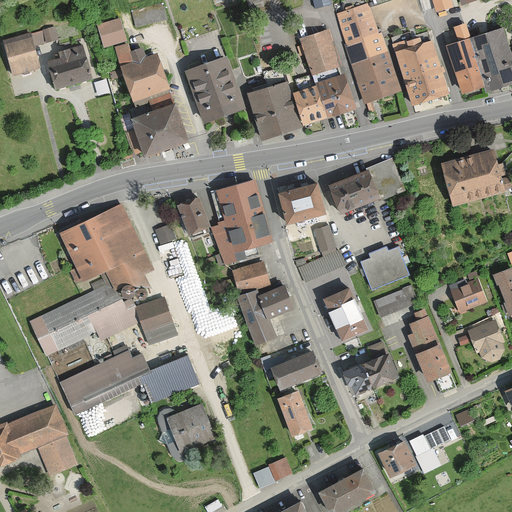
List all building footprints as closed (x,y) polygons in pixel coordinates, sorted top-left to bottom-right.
[(328,0),(313,0),(316,10),(331,7),(328,0)] [(451,0),(432,0),(436,15),(454,10),(451,0)] [(135,12),(139,28),(167,20),(163,4),(135,12)] [(344,46),(352,67),(387,55),(382,40),(385,39),(381,29),(377,31),(369,6),(337,17),(347,45),(344,46)] [(181,28),(185,42),(218,30),(213,17),(181,28)] [(120,21),(99,28),(105,46),(126,40),(120,21)] [(467,27),(455,30),(460,47),(448,50),(463,99),(487,91),(472,43),(467,27)] [(5,42),(15,77),(43,69),(37,47),(59,41),(56,28),(5,42)] [(505,32),(472,43),(487,91),(488,97),(511,89),(511,56),(511,52),(505,32)] [(329,33),(301,42),(314,78),(341,69),(329,33)] [(391,40),(396,56),(432,44),(429,34),(413,39),(411,34),(391,40)] [(396,56),(414,110),(450,98),(432,44),(396,56)] [(128,45),(116,49),(139,113),(176,100),(160,55),(148,59),(144,49),(131,53),(128,45)] [(50,64),(58,92),(95,81),(85,46),(60,53),(61,55),(57,56),(58,61),(50,64)] [(401,95),(387,55),(352,67),(365,107),(401,95)] [(229,59),(190,74),(209,124),(248,110),(229,59)] [(250,95),(265,144),(301,133),(281,68),(264,73),(269,90),(250,95)] [(328,122),(316,87),(312,76),(295,82),(300,95),(295,97),(306,130),(328,122)] [(345,77),(316,87),(328,122),(357,113),(345,77)] [(180,106),(136,122),(150,160),(194,144),(180,106)] [(495,153),(443,168),(454,209),(511,192),(511,177),(511,178),(503,180),(495,153)] [(394,161),(329,188),(342,218),(379,203),(380,205),(408,194),(394,161)] [(256,181),(219,193),(228,224),(214,229),(225,267),(260,256),(258,249),(275,244),(256,181)] [(319,189),(279,199),(288,231),(327,220),(319,189)] [(173,203),(169,194),(154,201),(158,209),(173,203)] [(202,198),(180,207),(191,236),(213,228),(202,198)] [(138,308),(134,301),(126,304),(120,290),(156,273),(124,205),(62,235),(86,285),(108,274),(110,278),(93,286),(95,292),(31,323),(47,357),(98,333),(102,342),(142,323),(151,347),(180,337),(166,298),(138,308)] [(172,225),(157,231),(162,244),(177,239),(172,225)] [(329,226),(314,232),(323,254),(338,248),(329,226)] [(339,251),(338,248),(323,254),(325,258),(339,251)] [(363,264),(374,292),(410,278),(399,249),(363,264)] [(346,267),(339,251),(325,258),(299,269),(306,284),(346,267)] [(235,271),(241,293),(272,285),(266,263),(235,271)] [(511,271),(494,279),(505,307),(500,309),(504,321),(509,319),(510,321),(511,320),(511,271)] [(478,279),(450,290),(460,315),(488,304),(478,279)] [(132,287),(129,287),(127,289),(125,291),(125,294),(125,297),(127,299),(128,300),(131,301),(134,300),(136,299),(137,297),(138,294),(138,291),(136,289),(134,288),(132,287)] [(260,291),(239,299),(259,347),(280,339),(273,321),(298,311),(289,287),(263,297),(260,291)] [(409,288),(375,303),(382,320),(416,305),(409,288)] [(354,289),(324,303),(329,314),(332,313),(340,330),(337,332),(343,345),(373,332),(354,289)] [(147,292),(145,291),(143,292),(141,294),(140,295),(140,297),(140,299),(142,301),(143,302),(146,302),(148,301),(149,300),(151,298),(151,295),(150,294),(149,292),(147,292)] [(425,311),(415,316),(418,324),(410,328),(413,337),(408,339),(429,388),(437,385),(443,399),(459,393),(425,311)] [(497,321),(468,333),(477,355),(480,354),(483,361),(487,363),(494,360),(493,355),(505,350),(503,345),(506,344),(497,321)] [(383,359),(365,366),(374,390),(399,381),(384,343),(369,349),(373,357),(381,354),(383,359)] [(105,345),(101,345),(98,347),(97,349),(96,353),(97,357),(98,358),(100,360),(104,361),(107,361),(110,359),(112,356),(112,353),(112,350),(110,348),(108,346),(105,345)] [(153,405),(201,384),(189,357),(153,372),(145,355),(136,359),(133,352),(61,383),(76,416),(144,386),(153,405)] [(272,356),(261,360),(267,375),(276,371),(285,393),(328,375),(318,352),(288,365),(284,356),(273,360),(272,356)] [(365,366),(347,373),(353,389),(356,388),(359,396),(374,390),(365,366)] [(302,393),(281,401),(296,438),(316,430),(302,393)] [(56,400),(8,419),(21,450),(37,444),(50,475),(77,463),(65,432),(68,431),(56,400)] [(205,405),(180,415),(177,412),(172,410),(165,410),(161,414),(160,419),(160,425),(164,434),(160,442),(168,445),(172,455),(175,460),(181,463),(187,463),(190,460),(191,457),(190,452),(219,440),(205,405)] [(21,450),(8,419),(0,422),(0,462),(22,453),(21,450)] [(424,436),(411,442),(426,475),(444,467),(436,449),(431,451),(424,436)] [(406,444),(382,455),(395,481),(418,469),(406,444)] [(269,466),(270,468),(276,482),(294,475),(287,459),(269,466)] [(270,468),(255,475),(262,491),(277,484),(276,482),(270,468)] [(369,470),(322,496),(331,511),(351,511),(383,495),(369,470)] [(220,501),(207,509),(208,511),(216,511),(224,508),(220,501)] [(310,511),(305,503),(289,511),(310,511)]
